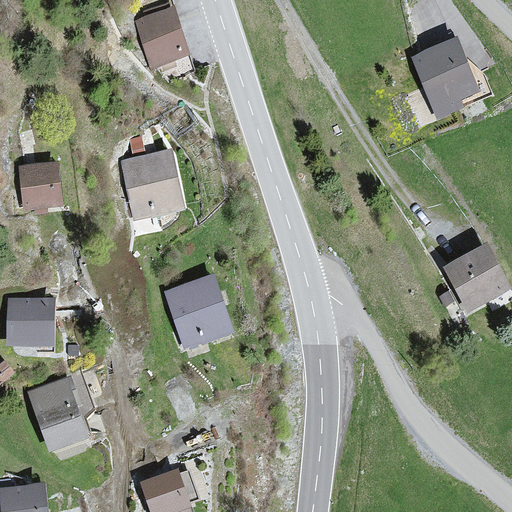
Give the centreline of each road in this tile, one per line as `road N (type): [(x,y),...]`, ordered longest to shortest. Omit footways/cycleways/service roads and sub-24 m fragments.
road 1 (residential): [(307,281),(364,327),(430,429),(511,501)]
road 2 (tertiary): [(215,0),(307,281)]
road 3 (tertiary): [(307,281),(322,409),(312,511)]
road 4 (track): [(118,511),(108,351),(82,301)]
